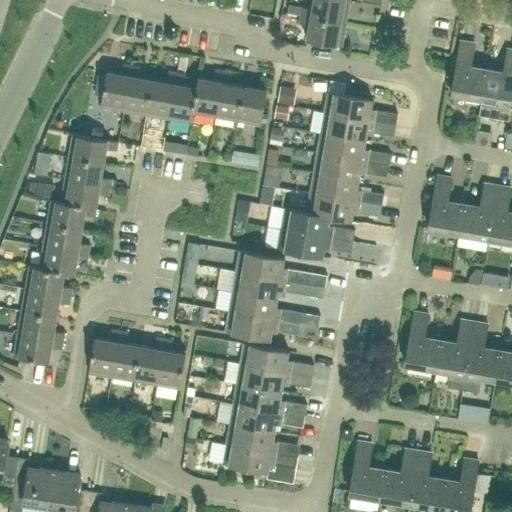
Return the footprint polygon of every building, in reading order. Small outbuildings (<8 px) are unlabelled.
[(300,15),(345,23),(349,0),(347,0),(312,0),(311,8),(301,7),(300,15)] [(345,23),(300,15),(299,23),(309,25),(306,40),(341,46),(345,23)] [(481,98),(486,69),(470,66),(474,42),(460,40),(451,93),(481,98)] [(511,103),(511,96),(511,48),(506,48),(502,71),(486,69),(481,98),(479,109),(483,109),(485,114),(489,116),(498,118),(502,117),(506,113),(509,114),(511,103)] [(123,110),(131,65),(123,63),(121,73),(106,71),(100,106),(123,110)] [(131,65),(123,110),(145,114),(152,79),(137,76),(139,66),(131,65)] [(193,112),(214,116),(222,71),(214,70),(212,80),(197,77),(196,87),(192,112),(193,112)] [(145,114),(168,118),(176,73),(167,71),(166,81),(152,79),(145,114)] [(222,71),(214,116),(237,120),(243,85),(229,82),(231,72),(222,71)] [(176,73),(168,118),(191,122),(193,112),(192,112),(196,87),(182,84),(184,74),(176,73)] [(243,85),(237,120),(260,125),(268,79),(259,78),(257,88),(243,85)] [(283,87),(283,103),(299,103),(299,87),(283,87)] [(323,112),(395,124),(397,113),(370,108),(372,99),(333,92),(333,94),(327,92),(323,112)] [(288,107),(275,104),(273,117),(286,119),(288,107)] [(323,112),(320,132),(364,140),(366,131),(393,136),(395,124),(323,112)] [(283,129),(271,127),(269,139),(281,141),(283,129)] [(320,132),(317,152),(388,164),(390,153),(363,148),(364,140),(320,132)] [(72,133),(68,156),(103,162),(106,148),(116,150),(117,141),(72,133)] [(317,152),(313,172),(357,180),(359,171),(386,176),(388,164),(317,152)] [(103,162),(68,156),(64,179),(109,186),(111,178),(101,176),(103,162)] [(313,172),(310,192),(381,204),(383,193),(356,188),(357,180),(313,172)] [(427,228),(457,233),(462,203),(446,201),(450,178),(436,175),(427,228)] [(109,186),(64,179),(60,200),(60,201),(95,207),(98,193),(108,195),(109,186)] [(457,233),(488,238),(497,185),(483,183),(479,206),(462,203),(457,233)] [(488,238),(511,242),(511,212),(505,211),(509,187),(497,185),(488,238)] [(381,204),(310,192),(306,211),(306,212),(329,216),(351,220),(352,211),(379,216),(381,204)] [(50,199),(46,222),(81,228),(84,214),(94,215),(95,207),(60,201),(60,200),(50,199)] [(281,228),(352,241),(354,229),(327,224),(329,216),(306,212),(306,211),(284,208),(281,228)] [(46,222),(42,244),(88,252),(89,244),(79,242),(81,228),(46,222)] [(350,252),(352,241),(281,228),(277,249),(322,256),(324,247),(350,252)] [(42,244),(39,266),(39,267),(64,271),(64,272),(74,273),(76,259),(86,260),(88,252),(42,244)] [(307,283),(325,286),(327,275),(282,267),(283,258),(239,250),(235,271),(307,283)] [(183,263),(181,277),(190,279),(193,265),(183,263)] [(29,264),(25,287),(70,295),(71,287),(61,285),(64,272),(64,271),(39,267),(39,266),(29,264)] [(451,269),(439,267),(437,278),(450,280),(451,269)] [(481,268),(476,267),(470,276),(468,283),(478,284),(481,268)] [(235,271),(232,291),(276,298),(278,290),(323,297),(325,286),(307,283),(235,271)] [(509,288),(511,278),(488,272),(486,282),(509,288)] [(25,287),(21,310),(56,316),(58,302),(68,303),(70,295),(25,287)] [(232,291),(228,311),(318,326),(320,315),(275,307),(276,298),(232,291)] [(194,308),(182,306),(180,320),(192,321),(194,308)] [(56,316),(21,310),(17,332),(62,340),(64,332),(54,330),(56,316)] [(434,369),(439,338),(423,335),(427,313),(413,310),(404,364),(434,369)] [(316,338),(318,326),(228,311),(225,331),(269,339),(271,330),(316,338)] [(447,385),(462,388),(473,321),(460,318),(457,341),(439,338),(434,369),(449,371),(447,385)] [(473,321),(462,388),(478,391),(481,376),(494,379),(499,349),(483,346),(486,323),(473,321)] [(111,376),(119,331),(110,329),(109,339),(94,337),(88,372),(111,376)] [(119,331),(111,376),(133,380),(139,345),(125,342),(127,332),(119,331)] [(62,340),(17,332),(13,355),(48,361),(51,347),(61,348),(62,340)] [(139,345),(133,380),(156,384),(163,339),(155,337),(153,347),(139,345)] [(163,339),(156,384),(179,388),(185,352),(170,350),(172,340),(163,339)] [(240,363),(311,375),(313,364),(286,359),(288,350),(243,342),(240,363)] [(511,350),(499,349),(494,379),(511,381),(511,350)] [(201,356),(193,354),(190,369),(198,371),(201,356)] [(311,375),(240,363),(236,383),(281,390),(282,382),(309,387),(311,375)] [(233,403),(304,415),(306,404),(279,399),(281,390),(236,383),(221,380),(218,400),(233,403)] [(194,404),(185,403),(183,415),(192,416),(194,404)] [(233,403),(229,423),(273,430),(275,422),(302,427),(304,415),(233,403)] [(229,423),(226,443),(297,455),(299,444),(272,439),(273,430),(229,423)] [(189,426),(188,436),(196,437),(197,427),(189,426)] [(1,483),(13,485),(17,456),(5,454),(8,439),(0,437),(0,475),(2,476),(1,483)] [(379,496),(383,467),(368,464),(371,441),(358,439),(350,492),(379,496)] [(297,455),(226,443),(223,462),(229,463),(229,465),(267,471),(268,462),(295,467),(297,455)] [(379,496),(410,501),(418,449),(405,447),(401,470),(383,467),(379,496)] [(431,451),(418,449),(410,501),(421,503),(419,511),(437,511),(444,477),(428,474),(431,451)] [(461,479),(444,477),(437,511),(455,511),(456,509),(469,511),(478,457),(465,455),(461,479)] [(48,506),(54,469),(29,465),(30,457),(17,456),(13,485),(14,485),(11,508),(21,510),(22,502),(48,506)] [(85,511),(89,490),(78,488),(80,473),(54,469),(48,506),(49,506),(47,511),(85,511)] [(124,511),(126,502),(102,498),(103,492),(89,490),(85,511),(124,511)] [(151,511),(152,506),(126,502),(124,511),(151,511)]
